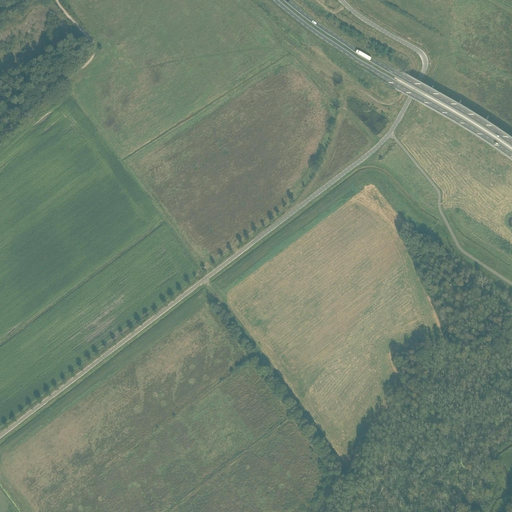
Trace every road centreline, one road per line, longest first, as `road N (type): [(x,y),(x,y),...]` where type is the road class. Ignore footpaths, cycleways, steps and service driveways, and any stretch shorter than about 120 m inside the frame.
road 1 (residential): [(203,280),(385,138),(424,68),(419,51),(341,0)]
road 2 (primary): [(276,0),(348,54),(511,152)]
road 3 (primary): [(511,141),(285,0)]
road 4 (residential): [(203,280),(0,436)]
road 5 (track): [(314,0),(414,66),(387,105),(346,82)]
road 6 (track): [(0,136),(93,51),(56,0)]
road 7 (track): [(346,82),(247,0)]
road 8 (track): [(346,82),(336,136),(305,202)]
